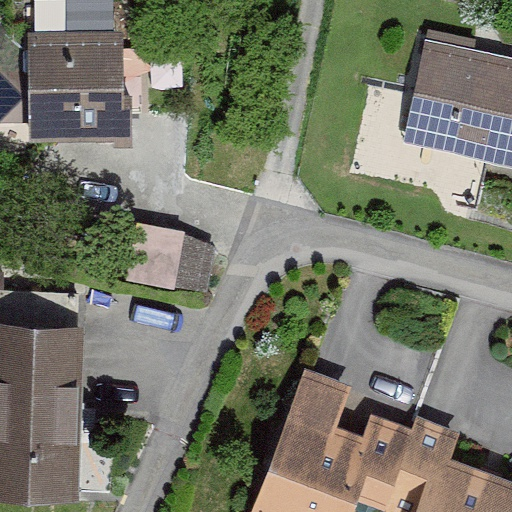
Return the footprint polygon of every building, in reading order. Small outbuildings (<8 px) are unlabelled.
[(53,130),(151,127),(147,22),(48,26),(53,130)] [(511,42),(431,28),(412,131),(511,148),(511,42)] [(206,285),(215,233),(138,220),(129,272),(206,285)] [(101,399),(100,311),(5,313),(7,401),(101,399)] [(304,365),(249,511),(350,511),(356,496),(384,506),(381,511),(511,511),(511,474),(452,453),(461,428),(418,413),(413,426),(371,411),(364,432),(338,422),(352,383),(304,365)] [(103,487),(101,399),(7,401),(8,489),(103,487)]
